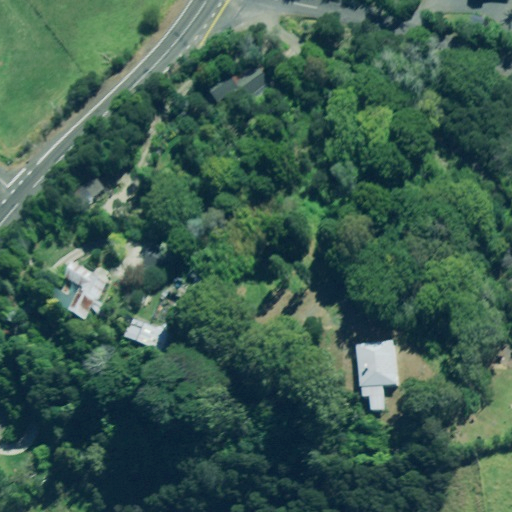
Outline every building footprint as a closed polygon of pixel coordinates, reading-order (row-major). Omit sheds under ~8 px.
[(219,105),(243,91),(247,99),(271,85),(262,70),(239,84),(234,76),(210,90),(219,105)] [(110,190),(100,178),(70,204),(79,215),(110,190)] [(151,248),(143,268),(166,276),(173,256),(151,248)] [(44,302),(74,317),(89,325),(95,313),(103,317),(108,308),(100,304),(112,278),(99,272),(96,278),(77,268),(70,283),(64,294),(51,288),(44,302)] [(196,277),(194,290),(206,292),(208,280),(196,277)] [(176,337),(137,322),(130,342),(169,356),(176,337)] [(402,388),(398,346),(360,349),(365,400),(373,399),(374,414),(388,412),(386,389),(402,388)]
